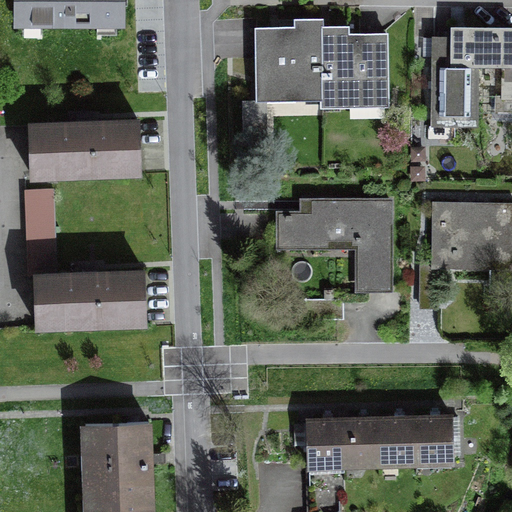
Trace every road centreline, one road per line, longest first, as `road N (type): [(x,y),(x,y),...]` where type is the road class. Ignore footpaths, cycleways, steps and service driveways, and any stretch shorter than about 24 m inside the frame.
road 1 (residential): [(181,0),(192,356)]
road 2 (residential): [(461,354),(192,356)]
road 3 (residential): [(192,356),(197,511)]
road 4 (residential): [(327,0),(181,0)]
